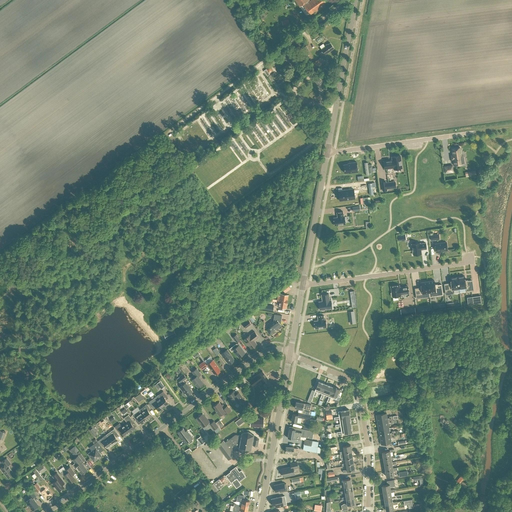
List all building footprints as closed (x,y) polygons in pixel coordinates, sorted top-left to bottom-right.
[(294,0),(300,7),(303,5),(310,15),(322,7),(321,5),(325,3),(323,0),(311,0),(308,2),(307,1),(309,0),(294,0)] [(321,57),(334,48),(330,43),(328,44),(327,44),(325,45),(325,46),(321,49),(323,50),(318,53),(321,57)] [(321,63),(318,58),(312,63),(314,67),(321,63)] [(460,147),(452,149),(454,165),(462,164),(460,147)] [(383,161),(384,169),(393,167),(394,169),(402,168),(400,156),(392,157),(392,161),(390,161),(390,160),(383,161)] [(343,164),(344,173),(349,172),(349,173),(358,172),(356,162),(348,163),(348,164),(343,164)] [(369,162),(364,162),(366,175),(370,174),(370,172),(374,172),(374,167),(370,168),(369,162)] [(396,187),(395,181),(386,183),(385,181),(381,182),(383,190),(387,190),(387,188),(396,187)] [(336,191),(338,201),(353,199),(351,189),(336,191)] [(345,224),(344,216),(343,216),(343,211),(337,212),(337,217),(333,218),(334,225),(345,224)] [(446,242),(435,244),(436,252),(440,252),(440,251),(447,250),(446,242)] [(426,249),(425,243),(420,243),(411,244),(413,255),(421,253),(421,249),(426,249)] [(464,276),(457,277),(459,288),(459,292),(466,291),(473,290),(472,280),(467,280),(467,281),(465,281),(464,276)] [(459,288),(457,277),(450,278),(451,283),(449,284),(449,283),(444,284),(446,294),(453,293),(452,289),(459,288)] [(443,295),(441,284),(437,285),(435,286),(435,284),(434,280),(427,281),(429,292),(435,292),(436,296),(443,295)] [(416,298),(423,297),(423,293),(429,292),(427,281),(420,282),(421,288),(419,288),(419,287),(415,288),(416,298)] [(285,293),(291,288),(287,284),(282,288),(285,293)] [(409,293),(408,286),(399,287),(399,285),(391,286),(392,292),(391,293),(391,296),(392,296),(392,297),(393,297),(393,300),(398,300),(398,296),(401,296),(400,294),(409,293)] [(278,295),(277,300),(287,301),(288,295),(280,293),(280,295),(278,295)] [(325,309),(332,308),(331,300),(329,300),(329,293),(321,294),(322,301),(319,301),(320,310),(322,310),(325,310),(325,309)] [(473,304),(481,303),(480,295),(472,296),(473,304)] [(286,308),(287,301),(277,300),(276,304),(278,305),(278,307),(286,308)] [(281,319),(282,315),(274,314),(273,321),(268,325),(270,327),(266,330),(270,334),(282,325),(278,321),(281,319)] [(315,329),(326,327),(325,319),(324,319),(323,315),(317,316),(318,320),(314,321),(315,329)] [(242,324),(246,328),(252,324),(248,319),(242,324)] [(165,333),(168,338),(176,334),(173,329),(165,333)] [(255,331),(250,335),(250,334),(244,339),(251,348),(257,344),(254,340),(259,337),(255,331)] [(234,349),(239,356),(244,352),(239,345),(239,344),(236,344),(229,349),(231,351),(234,349)] [(233,360),(234,359),(227,349),(221,354),(228,363),(229,363),(230,364),(234,361),(233,360)] [(213,360),(207,364),(214,374),(215,373),(216,374),(220,371),(219,370),(220,369),(213,360)] [(201,374),(197,368),(192,372),(194,374),(190,377),(198,387),(204,383),(198,376),(201,374)] [(268,379),(262,371),(249,380),(253,386),(261,381),(263,383),(268,379)] [(183,380),(187,378),(184,374),(177,379),(180,383),(180,382),(182,385),(179,387),(183,392),(182,392),(182,393),(184,396),(185,396),(187,395),(193,391),(186,382),(185,383),(183,380)] [(322,394),(326,384),(318,381),(314,391),(315,391),(313,395),(315,396),(317,392),(322,394)] [(332,386),(326,384),(322,394),(320,398),(322,399),(324,394),(329,396),(332,386)] [(329,396),(327,401),(329,402),(331,397),(336,399),(339,400),(340,397),(337,396),(340,389),(332,386),(329,396)] [(169,403),(165,398),(167,396),(163,391),(159,394),(156,396),(158,399),(164,407),(169,403)] [(245,400),(239,392),(236,394),(234,391),(228,395),(234,403),(238,401),(240,404),(245,400)] [(164,407),(158,399),(156,396),(149,402),(153,407),(155,405),(159,411),(164,407)] [(253,405),(261,399),(260,397),(255,401),(253,397),(249,400),(253,405)] [(225,414),(231,410),(227,405),(224,408),(219,401),(214,405),(216,409),(215,409),(219,415),(224,412),(225,414)] [(304,403),(296,401),(295,407),(302,409),(303,409),(305,409),(304,413),(311,414),(311,411),(310,411),(311,404),(306,403),(304,403)] [(147,408),(142,412),(147,419),(152,416),(148,410),(151,409),(147,404),(144,406),(147,408)] [(147,419),(142,412),(139,409),(132,415),(136,420),(138,418),(142,423),(147,419)] [(349,409),(338,411),(339,416),(334,417),(334,419),(339,419),(350,417),(349,409)] [(293,414),(291,421),(297,422),(298,417),(305,418),(310,419),(311,415),(305,414),(299,412),(298,415),(293,414)] [(202,413),(196,418),(202,427),(203,426),(205,430),(211,426),(214,430),(218,426),(214,421),(210,424),(208,422),(209,422),(205,416),(205,417),(202,413)] [(386,413),(376,414),(377,422),(392,419),(392,416),(389,416),(389,418),(387,418),(386,413)] [(127,423),(125,425),(130,432),(135,428),(131,423),(134,421),(128,414),(124,418),(127,423)] [(235,422),(238,426),(245,421),(242,417),(235,422)] [(263,426),(263,417),(247,417),(247,422),(250,422),(250,426),(263,426)] [(350,417),(339,419),(340,424),(335,424),(336,427),(340,426),(351,424),(350,417)] [(445,426),(445,428),(446,428),(448,428),(449,427),(449,424),(448,423),(447,422),(449,422),(449,420),(447,419),(445,419),(444,418),(443,420),(441,420),(439,421),(440,422),(442,422),(442,427),(445,426)] [(393,423),(392,419),(377,422),(378,429),(389,428),(388,422),(390,422),(390,424),(393,423)] [(130,432),(125,425),(122,426),(120,423),(115,426),(120,433),(122,431),(125,436),(130,432)] [(352,432),(351,424),(340,426),(341,431),(336,432),(337,434),(342,433),(352,432)] [(290,426),(288,437),(288,438),(291,439),(291,438),(294,439),(294,438),(300,439),(303,439),(305,440),(305,439),(306,439),(306,437),(313,438),(314,431),(295,427),(290,426)] [(116,441),(118,439),(116,437),(119,435),(114,428),(106,434),(113,444),(114,443),(117,442),(116,441)] [(191,439),(193,438),(187,430),(185,431),(183,428),(177,432),(186,443),(188,441),(190,443),(193,441),(191,439)] [(390,433),(389,428),(378,429),(380,437),(395,434),(394,431),(391,431),(392,433),(390,433)] [(258,446),(259,439),(257,437),(253,438),(254,435),(248,431),(242,432),(241,435),(236,434),(225,442),(223,440),(217,444),(228,460),(234,455),(232,452),(239,448),(244,451),(251,450),(252,445),(255,447),(258,446)] [(112,445),(113,444),(106,434),(103,437),(98,440),(103,446),(105,445),(107,448),(109,446),(110,447),(112,445)] [(395,438),(395,434),(380,437),(381,444),(391,443),(390,437),(392,437),(393,438),(395,438)] [(306,439),(305,439),(305,440),(304,444),(318,447),(319,441),(306,439)] [(104,449),(98,441),(94,444),(89,447),(92,450),(88,453),(94,462),(102,456),(100,452),(104,449)] [(318,447),(304,444),(303,450),(317,452),(318,447)] [(340,454),(344,453),(344,452),(352,451),(351,445),(343,446),(344,451),(340,452),(340,454)] [(87,470),(81,462),(85,459),(80,453),(79,451),(77,453),(76,452),(79,450),(75,446),(70,450),(74,456),(75,455),(76,457),(72,459),(75,462),(72,464),(75,468),(77,467),(82,474),(87,470)] [(297,455),(298,448),(294,448),(294,447),(286,446),(285,452),(293,453),(293,455),(297,455)] [(382,452),(383,458),(391,457),(391,456),(390,452),(394,451),(394,449),(389,450),(390,450),(382,452)] [(353,457),(352,451),(344,452),(344,453),(345,457),(341,458),(341,460),(345,459),(345,458),(353,457)] [(395,455),(391,456),(391,457),(383,458),(384,464),(392,463),(392,462),(391,458),(395,457),(395,455)] [(345,459),(341,460),(342,466),(346,465),(346,464),(354,463),(353,457),(345,458),(345,459)] [(4,465),(0,467),(3,472),(3,471),(8,478),(14,473),(8,465),(11,463),(7,458),(1,462),(4,465)] [(396,461),(392,462),(392,463),(384,464),(385,470),(393,469),(393,468),(392,464),(396,463),(396,461)] [(291,466),(282,468),(284,476),(295,474),(293,468),(298,467),(297,462),(290,463),(291,466)] [(355,469),(354,463),(346,464),(346,465),(347,469),(343,470),(343,472),(347,472),(347,471),(355,469)] [(239,481),(246,476),(241,470),(239,471),(236,466),(230,470),(231,471),(226,475),(231,482),(232,482),(236,488),(241,484),(239,481)] [(63,476),(64,475),(70,483),(75,479),(71,473),(74,471),(70,467),(66,470),(66,469),(60,473),(63,476)] [(393,470),(397,470),(397,467),(393,468),(393,469),(385,470),(386,476),(394,475),(393,470)] [(56,480),(52,483),(59,491),(64,487),(62,484),(65,483),(57,472),(53,476),(56,480)] [(423,484),(422,475),(413,476),(413,481),(419,480),(420,484),(423,484)] [(340,487),(344,487),(344,486),(352,485),(350,478),(343,480),(344,484),(340,485),(340,487)] [(219,479),(213,483),(218,489),(223,485),(219,479)] [(390,487),(395,486),(394,480),(387,481),(387,484),(382,485),(383,492),(391,490),(390,490),(390,487)] [(37,482),(33,485),(37,491),(41,488),(37,482)] [(284,482),(274,485),(275,491),(280,491),(280,492),(287,490),(286,483),(284,484),(284,482)] [(353,491),(352,485),(344,486),(344,487),(345,490),(341,491),(341,493),(345,493),(345,492),(353,491)] [(47,500),(53,495),(47,487),(41,491),(47,500)] [(391,496),(391,492),(395,491),(394,489),(390,490),(391,490),(383,492),(384,498),(392,497),(391,496)] [(32,511),(39,506),(33,498),(36,496),(32,490),(27,493),(30,498),(26,501),(32,511)] [(354,497),(353,491),(345,492),(345,493),(346,497),(342,497),(342,500),(346,499),(346,498),(354,497)] [(248,506),(249,500),(242,499),(243,495),(239,494),(237,496),(236,501),(241,502),(241,505),(248,506)] [(393,503),(392,502),(392,498),(396,498),(395,495),(391,496),(392,497),(384,498),(385,504),(393,503)] [(276,505),(276,507),(283,506),(281,496),(271,498),(273,505),(276,505)] [(347,505),(355,503),(354,497),(346,498),(346,499),(347,502),(343,503),(343,504),(341,504),(342,510),(348,509),(347,505)] [(424,506),(429,506),(428,498),(423,499),(424,503),(420,504),(420,503),(414,504),(414,508),(420,507),(424,506)] [(394,509),(393,504),(397,504),(397,502),(392,502),(393,503),(385,504),(386,510),(394,509)]
